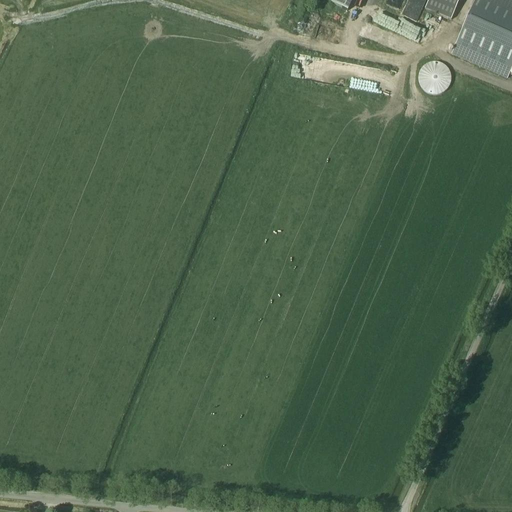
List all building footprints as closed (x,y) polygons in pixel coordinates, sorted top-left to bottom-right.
[(348,13),(353,0),(327,0),(326,3),(348,13)] [(451,21),(460,0),(429,0),(425,10),(451,21)] [(511,0),(476,0),(465,25),(452,55),(508,81),(511,71),(511,0)] [(385,27),(389,14),(375,10),(372,20),(380,22),(379,25),(385,27)] [(393,31),(422,40),(425,30),(397,21),(393,31)] [(452,81),(452,80),(452,79),(451,77),(451,76),(451,74),(450,73),(450,72),(449,70),(448,69),(447,68),(446,67),(445,66),(444,65),(443,65),(441,64),(440,64),(438,63),(437,63),(436,63),(434,63),(433,63),(431,63),(430,64),(429,64),(427,65),(426,66),(425,66),(424,67),(423,68),(422,69),(421,71),(420,72),(420,73),(419,75),(419,76),(418,77),(418,79),(418,80),(418,82),(419,83),(419,85),(420,86),(420,87),(421,88),(422,90),(423,91),(424,92),(425,93),(426,94),(427,94),(429,95),(430,95),(431,96),(433,96),(434,96),(436,96),(437,96),(439,96),(440,95),(441,95),(443,94),(444,93),(445,93),(446,92),(447,91),(448,90),(449,88),(450,87),(450,86),(451,84),(451,83),(452,81)]
